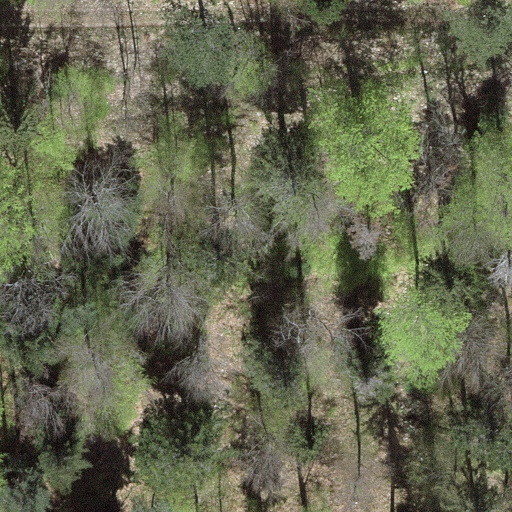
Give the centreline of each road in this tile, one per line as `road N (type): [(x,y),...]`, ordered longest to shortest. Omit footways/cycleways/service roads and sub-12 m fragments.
road 1 (track): [(0,125),(511,34)]
road 2 (track): [(0,14),(511,24)]
